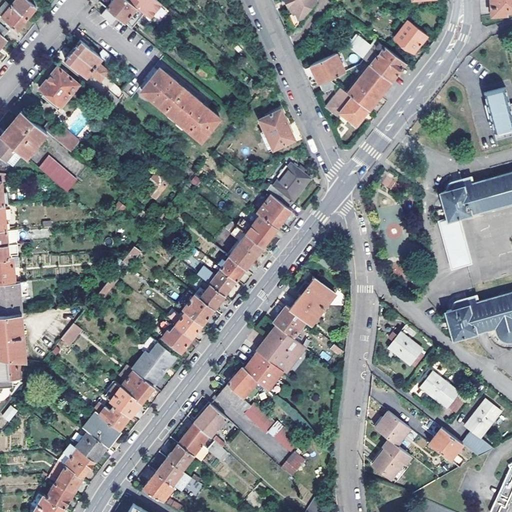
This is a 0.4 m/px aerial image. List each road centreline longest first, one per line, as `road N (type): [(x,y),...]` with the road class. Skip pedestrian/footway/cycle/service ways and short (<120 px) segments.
road 1 (residential): [(342,187),(92,511)]
road 2 (residential): [(350,511),(348,445),(364,288),(342,187)]
road 3 (residential): [(342,187),(254,0)]
road 4 (residential): [(447,51),(342,187)]
